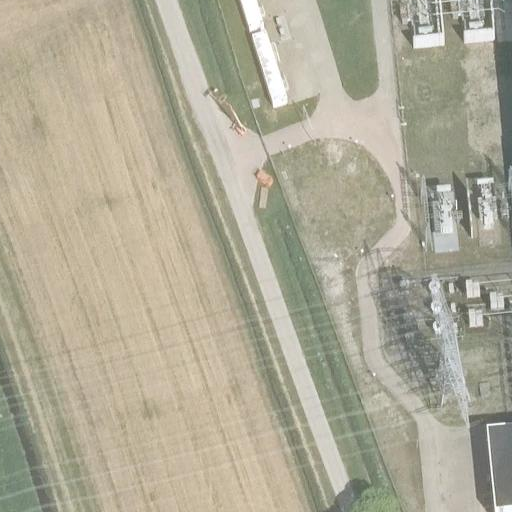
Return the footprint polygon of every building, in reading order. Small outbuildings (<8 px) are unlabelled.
[(252,0),(237,0),(248,34),(262,30),(252,0)] [(421,0),(425,46),(447,45),(443,0),(421,0)] [(265,37),(250,42),(271,108),(285,103),(265,37)] [(330,152),(289,165),(296,187),(337,174),(330,152)] [(511,511),(511,439),(488,441),(494,511),(511,511)]
